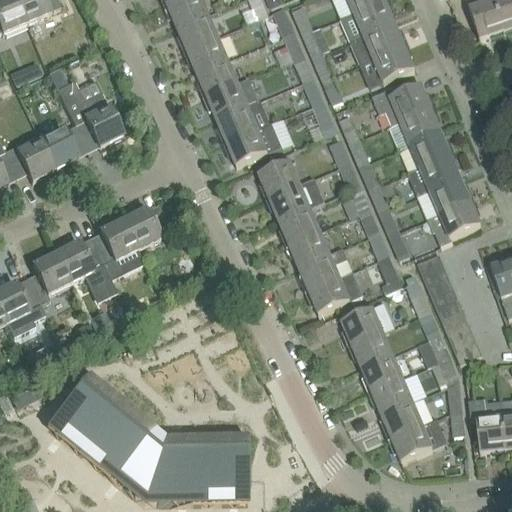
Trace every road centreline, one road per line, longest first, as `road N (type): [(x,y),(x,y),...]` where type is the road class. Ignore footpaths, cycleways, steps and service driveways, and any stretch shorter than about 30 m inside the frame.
road 1 (residential): [(414,511),(354,487),(323,449),(181,166)]
road 2 (residential): [(0,237),(181,166)]
road 3 (residential): [(181,166),(99,0)]
road 4 (residential): [(464,91),(511,201)]
